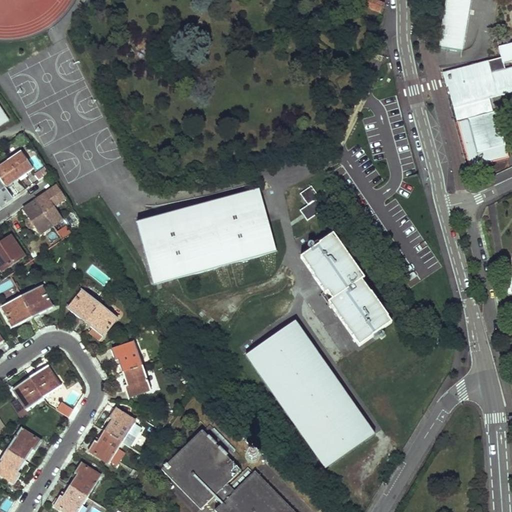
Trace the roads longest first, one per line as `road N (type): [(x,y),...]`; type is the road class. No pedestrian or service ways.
road 1 (residential): [(0,372),(59,337),(96,390),(22,511)]
road 2 (tertiary): [(443,208),(412,90),(403,0)]
road 3 (tertiary): [(487,377),(443,208)]
road 4 (residential): [(380,511),(442,410),(487,377)]
road 5 (unknown): [(340,145),(434,280)]
road 6 (tertiary): [(487,377),(501,511)]
